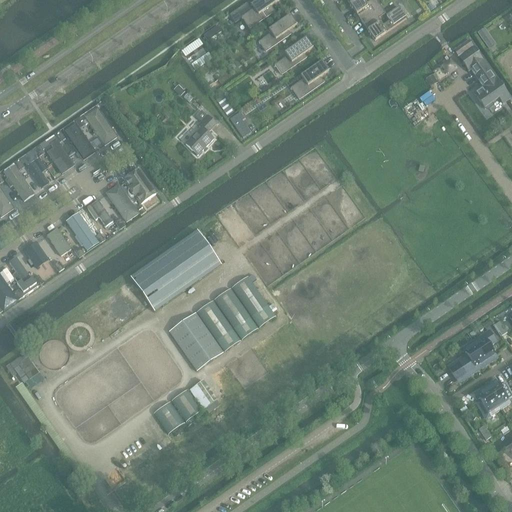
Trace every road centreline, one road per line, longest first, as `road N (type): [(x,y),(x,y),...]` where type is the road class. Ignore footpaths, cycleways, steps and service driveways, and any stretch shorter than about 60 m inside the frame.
road 1 (residential): [(0,324),(356,78)]
road 2 (secondary): [(0,119),(171,0)]
road 3 (unknown): [(116,511),(83,456),(193,375)]
road 4 (secondary): [(140,0),(0,98)]
road 5 (residential): [(393,340),(511,259)]
road 6 (residential): [(356,78),(469,0)]
road 7 (unclassified): [(511,511),(441,407)]
